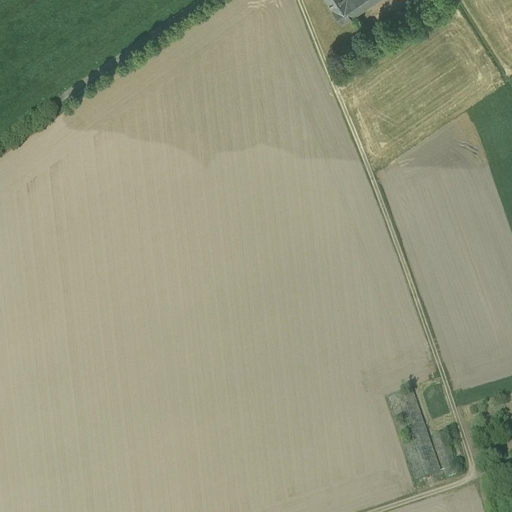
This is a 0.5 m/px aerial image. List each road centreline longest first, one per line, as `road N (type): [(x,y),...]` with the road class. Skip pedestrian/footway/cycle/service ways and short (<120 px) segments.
road 1 (track): [(474,478),(372,176),(302,0)]
road 2 (unclassified): [(0,141),(203,0)]
